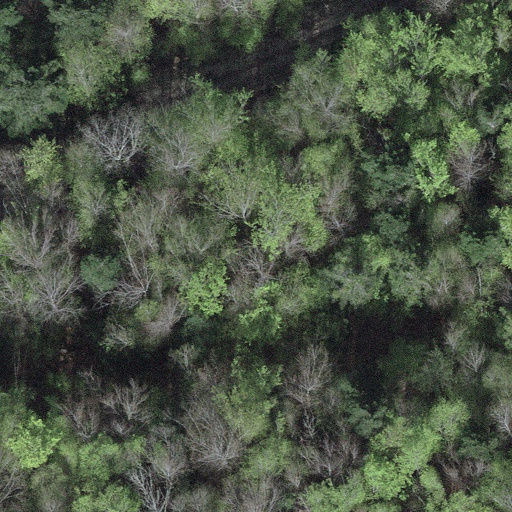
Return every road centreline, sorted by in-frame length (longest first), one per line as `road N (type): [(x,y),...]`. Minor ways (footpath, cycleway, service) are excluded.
road 1 (track): [(0,413),(264,376),(511,361)]
road 2 (track): [(0,192),(404,0)]
